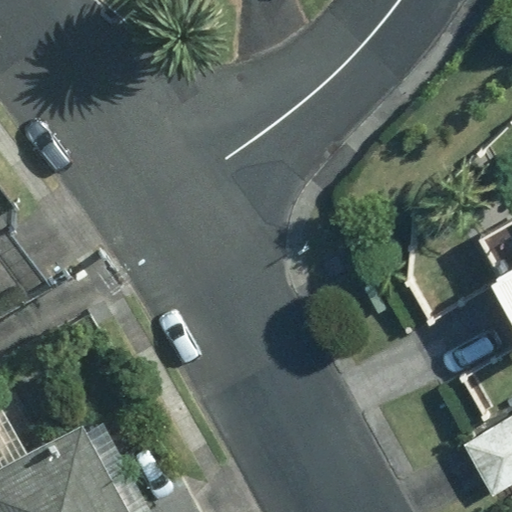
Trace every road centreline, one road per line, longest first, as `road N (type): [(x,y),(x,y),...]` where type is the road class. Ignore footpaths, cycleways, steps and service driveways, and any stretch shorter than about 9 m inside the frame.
road 1 (residential): [(164,196),(338,511)]
road 2 (residential): [(393,0),(304,89),(164,196)]
road 3 (residential): [(15,0),(164,196)]
